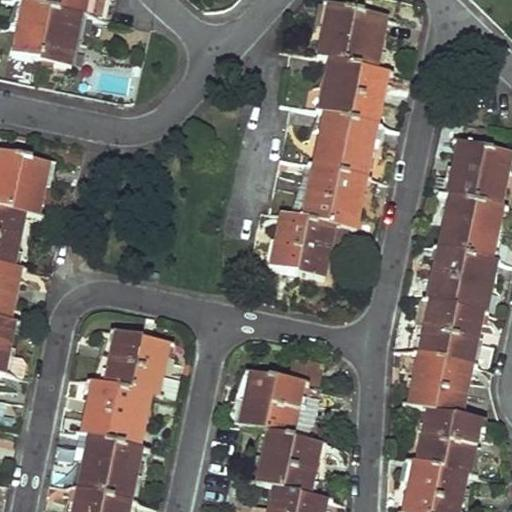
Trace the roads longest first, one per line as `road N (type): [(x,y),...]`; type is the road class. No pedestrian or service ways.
road 1 (residential): [(220,316),(119,294),(81,297),(61,326),(22,511)]
road 2 (residential): [(450,9),(372,343)]
road 3 (residential): [(0,108),(129,133),(166,122),(226,52)]
road 4 (residential): [(178,511),(220,316)]
road 5 (residential): [(372,343),(364,511)]
road 6 (residential): [(372,343),(220,316)]
